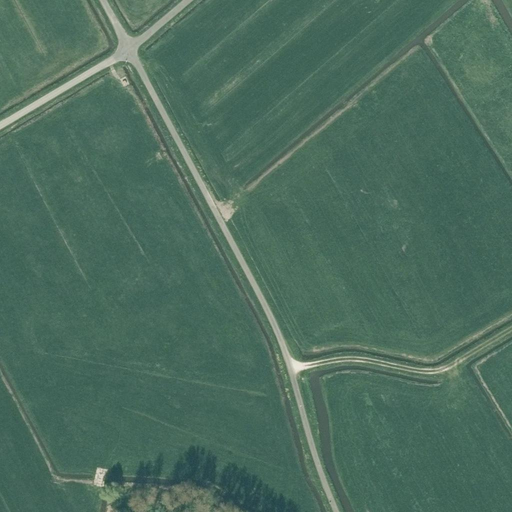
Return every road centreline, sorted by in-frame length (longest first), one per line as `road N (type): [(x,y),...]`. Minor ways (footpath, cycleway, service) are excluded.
road 1 (unclassified): [(336,511),(273,322),(129,50)]
road 2 (track): [(511,329),(434,371),(354,359),(289,368)]
road 3 (unclassified): [(0,126),(129,50)]
